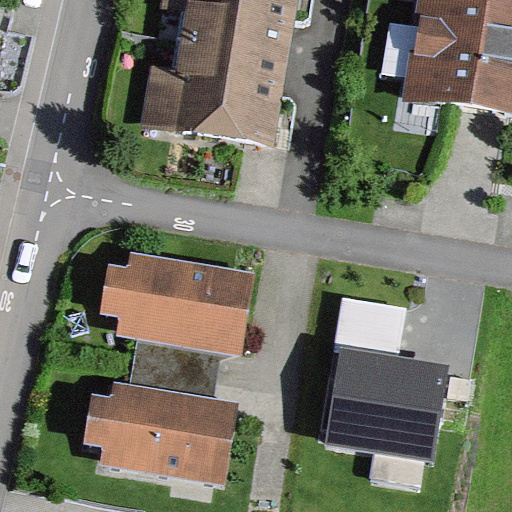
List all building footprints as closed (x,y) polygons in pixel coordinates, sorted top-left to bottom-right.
[(180,49),(277,65),(287,0),(173,0),(170,20),(185,22),(180,49)] [(511,10),(442,0),(432,0),(416,107),(511,121),(511,10)] [(277,65),(180,49),(176,78),(159,75),(150,130),(264,148),(277,65)] [(254,290),(136,270),(134,282),(122,280),(113,328),(126,330),(123,343),(241,364),(254,290)] [(444,381),(344,365),(330,452),(430,468),(444,381)] [(237,419),(120,399),(118,411),(105,409),(97,457),(109,459),(107,472),(225,492),(237,419)]
